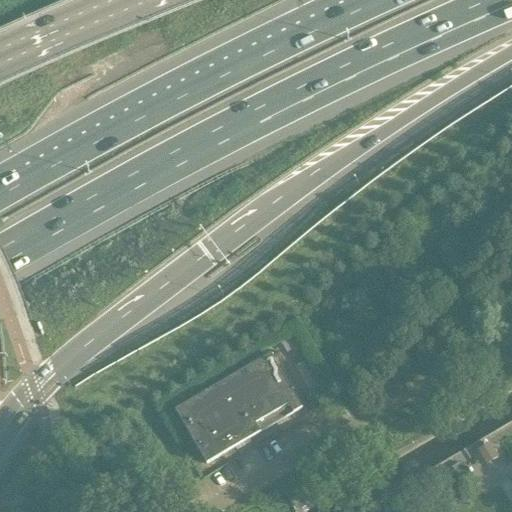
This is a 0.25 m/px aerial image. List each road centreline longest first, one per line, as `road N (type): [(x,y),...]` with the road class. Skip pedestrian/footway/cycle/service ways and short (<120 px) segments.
road 1 (motorway): [(0,426),(114,321),(314,172),(511,52)]
road 2 (motorway): [(0,258),(296,95),(505,0)]
road 3 (motorway): [(367,0),(0,188)]
road 4 (unclassified): [(202,511),(511,330)]
road 5 (motorway): [(155,0),(0,65)]
